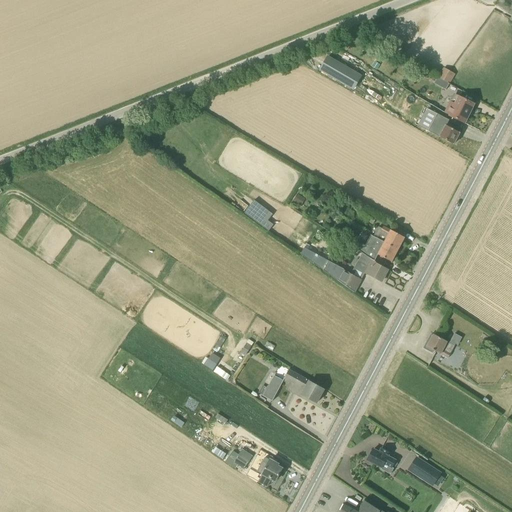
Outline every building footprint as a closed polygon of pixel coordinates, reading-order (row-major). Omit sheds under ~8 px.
[(507,13),(511,15),(511,13),(511,9),(504,5),(506,2),(502,0),(499,0),(497,5),(502,8),(502,9),(508,13),(507,13)] [(353,72),(328,57),(320,70),(346,85),(353,72)] [(449,84),(439,78),(435,84),(445,90),(449,84)] [(395,110),(406,115),(413,100),(402,95),(395,110)] [(445,113),(446,114),(450,116),(465,123),(474,105),(459,97),(454,106),(450,104),(445,113)] [(445,123),(442,122),(446,114),(445,113),(445,114),(436,109),(433,117),(439,120),(432,134),(454,145),(455,143),(456,143),(458,140),(457,139),(460,133),(454,130),(455,128),(445,123)] [(301,207),(306,199),(297,194),(293,201),(301,207)] [(244,213),(248,217),(269,232),(274,225),(269,221),(273,215),(265,208),(253,200),(244,213)] [(362,207),(357,215),(373,225),(378,217),(362,207)] [(379,227),(373,236),(378,239),(385,243),(398,250),(405,237),(391,230),(391,231),(383,227),(382,229),(379,227)] [(378,239),(373,236),(371,235),(365,246),(352,237),(348,243),(363,253),(368,257),(371,251),(392,262),(398,250),(385,243),(378,239)] [(368,257),(363,253),(359,260),(358,260),(356,260),(353,265),(354,268),(351,274),(343,270),(337,280),(355,293),(362,280),(361,280),(365,273),(369,275),(381,282),(388,270),(375,263),(376,262),(368,257)] [(216,345),(220,348),(226,338),(222,335),(216,345)] [(433,336),(431,335),(427,342),(429,343),(426,349),(433,353),(434,351),(441,354),(449,358),(455,346),(434,335),(433,336)] [(202,364),(211,369),(215,363),(205,358),(202,364)] [(215,366),(212,370),(225,379),(228,375),(215,366)] [(272,402),(284,381),(289,384),(290,382),(305,390),(302,395),(317,403),(324,390),(289,371),(283,381),(275,376),(273,379),(268,389),(262,386),(258,394),(272,402)] [(239,455),(238,456),(243,460),(248,453),(243,449),(239,455)] [(368,460),(382,468),(385,464),(392,468),(393,466),(395,467),(397,463),(395,462),(396,461),(388,457),(390,453),(382,449),(380,453),(373,450),(368,460)] [(238,456),(233,463),(244,470),(248,463),(243,460),(238,456)] [(267,487),(271,478),(276,480),(281,467),(276,465),(277,463),(268,460),(267,464),(261,461),(257,471),(262,474),(258,483),(267,487)] [(426,463),(418,475),(433,485),(438,477),(441,473),(426,463)] [(383,511),(365,499),(359,511),(345,503),(340,511),(383,511)]
